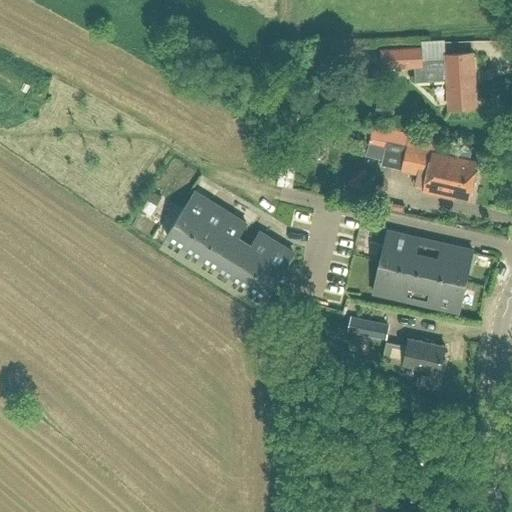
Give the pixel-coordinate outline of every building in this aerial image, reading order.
[(477,108),(474,51),(445,52),(445,57),(422,58),(421,46),(381,48),(382,67),(416,65),(416,81),(447,80),(448,110),(477,108)] [(305,48),(291,49),(292,70),(306,69),(305,48)] [(424,188),(423,190),(455,198),(456,195),(467,198),(472,195),(480,161),(434,150),(437,139),(409,132),(400,168),(418,173),(415,186),(424,188)] [(183,206),(166,233),(266,297),(283,270),(282,269),(293,252),(258,230),(247,247),(236,240),(247,223),(195,190),(184,207),(183,206)] [(364,248),(368,236),(353,230),(348,243),(364,248)] [(372,288),(372,289),(427,302),(429,295),(461,303),(467,281),(459,279),(466,251),(473,253),(474,252),(418,239),(417,246),(385,238),(379,260),(386,262),(380,290),(372,288)] [(293,306),(280,297),(269,313),(282,322),(293,306)] [(348,331),(387,338),(390,322),(352,314),(348,331)] [(445,362),(442,361),(446,344),(409,336),(407,345),(387,341),(383,360),(402,364),(402,365),(421,369),(418,385),(440,390),(445,362)] [(374,356),(375,343),(361,341),(360,355),(374,356)]
